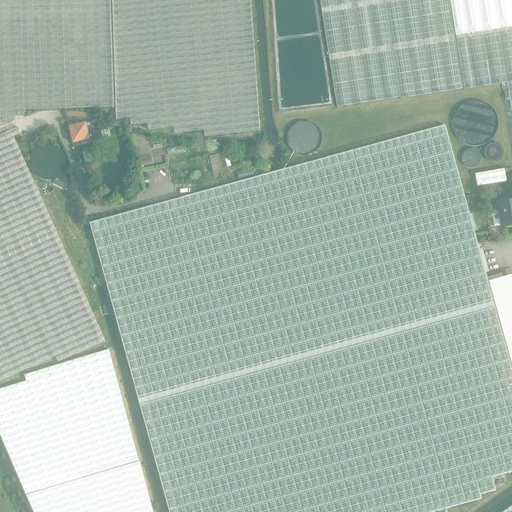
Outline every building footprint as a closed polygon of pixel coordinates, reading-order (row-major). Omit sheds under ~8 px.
[(0,0),(0,123),(6,123),(6,117),(23,116),(23,110),(113,106),(109,0),(0,0)] [(111,0),(115,120),(130,119),(130,125),(147,123),(147,130),(173,127),(174,133),(203,130),(204,136),(259,131),(250,0),(111,0)] [(511,114),(511,0),(319,0),(336,105),(400,96),(400,97),(464,87),(464,88),(507,81),(511,114)] [(495,127),(495,126),(495,123),(494,120),(492,117),(490,114),(487,111),(485,110),(481,109),(478,108),(474,109),(471,109),(468,111),(465,113),(463,116),(461,119),(460,122),(459,126),(459,129),(460,132),(462,135),(464,138),(466,140),(469,142),(472,143),(476,144),(480,144),(483,143),(486,141),(489,140),(491,137),(493,134),(494,130),(495,127)] [(99,123),(86,126),(85,122),(68,126),(70,136),(69,137),(69,140),(71,141),(72,143),(89,139),(88,136),(90,136),(91,138),(101,136),(101,139),(102,138),(99,123)] [(320,140),(320,137),(319,135),(318,132),(316,129),(314,127),(311,126),(306,124),(303,124),(300,125),(297,127),(294,128),(293,130),(291,133),(290,135),(289,139),(289,141),(290,144),(291,148),(293,150),(295,152),(298,154),(300,155),(304,156),(307,155),(311,154),(313,153),(316,151),(318,149),(319,146),(320,143),(320,140)] [(511,470),(511,369),(487,281),(444,125),(89,223),(169,511),(430,511),(481,498),(480,494),(495,489),(492,476),(511,470)] [(58,362),(105,341),(15,139),(22,136),(18,126),(0,134),(0,380),(55,356),(58,362)] [(503,155),(503,154),(503,152),(502,151),(501,148),(498,146),(495,145),(493,145),(491,146),(488,147),(487,149),(486,151),(485,154),(485,157),(487,160),(490,162),(492,163),(494,163),(497,163),(500,161),(502,160),(502,158),(503,155)] [(66,164),(65,160),(64,157),(62,153),(60,151),(57,149),(54,147),(48,146),(46,146),(41,147),(38,149),(35,151),(33,153),(31,156),(30,160),(30,163),(30,167),(31,170),(32,174),(35,176),(38,179),(40,181),(43,181),(47,182),(50,182),(55,181),(57,179),(61,177),(63,174),(65,171),(65,168),(66,164)] [(185,147),(167,149),(168,155),(185,153),(185,147)] [(480,161),(479,157),(477,154),(474,152),(471,151),(468,152),(465,154),(463,157),(462,160),(462,164),(463,165),(465,167),(467,169),(471,170),(474,169),(477,167),(479,164),(480,161)] [(227,167),(231,166),(229,158),(224,159),(223,153),(209,156),(215,178),(229,175),(227,167)] [(238,179),(254,175),(252,168),(237,172),(238,179)] [(504,168),(474,174),(477,187),(506,181),(504,168)] [(511,198),(491,202),(492,211),(500,209),(502,224),(501,224),(501,225),(511,223),(511,198)] [(511,274),(487,281),(511,369),(511,274)] [(150,511),(107,351),(25,374),(26,380),(0,388),(0,433),(34,511),(150,511)]
